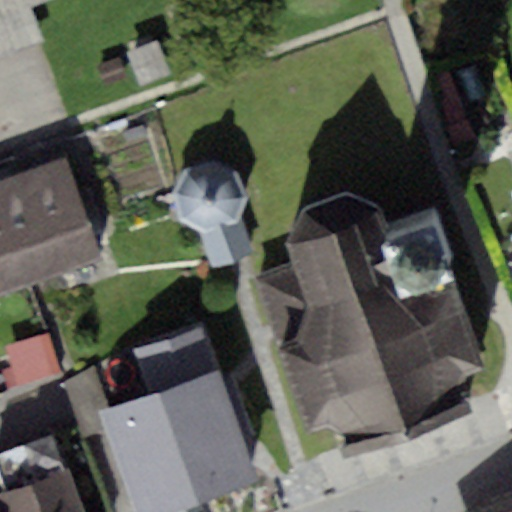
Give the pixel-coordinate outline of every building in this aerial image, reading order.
[(0,0),(0,20),(54,0),(0,0)] [(63,164),(0,186),(0,298),(99,263),(63,164)] [(230,179),(188,194),(213,265),(256,250),(230,179)] [(456,380),(487,368),(452,284),(430,292),(399,280),(453,261),(436,214),(377,236),(369,216),(286,244),(309,308),(295,341),(277,349),(311,432),(337,423),(347,454),(469,412),(456,380)] [(50,342),(13,352),(23,392),(61,381),(50,342)] [(219,371),(97,411),(130,511),(150,511),(254,478),(219,371)] [(85,511),(73,475),(3,498),(8,511),(85,511)]
